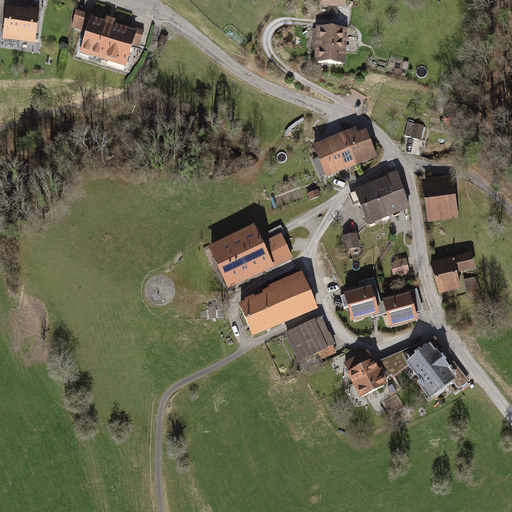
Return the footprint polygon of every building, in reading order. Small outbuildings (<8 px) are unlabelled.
[(40,12),(6,8),(2,42),(36,46),(40,12)] [(108,27),(95,23),(96,20),(79,15),(74,33),(91,38),(83,63),(129,76),(136,52),(140,54),(146,35),(130,31),(129,33),(119,30),(120,27),(110,24),(108,27)] [(344,67),(343,29),(314,29),(314,67),(344,67)] [(405,137),(412,138),(414,125),(408,124),(405,137)] [(420,140),(423,127),(414,125),(412,138),(420,140)] [(315,147),(327,176),(376,157),(366,133),(358,136),(355,131),(315,147)] [(369,224),(409,208),(396,176),(387,179),(388,182),(351,197),(354,205),(361,203),(369,224)] [(422,185),(429,223),(457,218),(451,180),(422,185)] [(318,190),(307,195),(310,202),(321,197),(318,190)] [(207,249),(227,291),(293,260),(281,235),(262,244),(253,226),(207,249)] [(353,259),(363,257),(359,238),(344,241),(347,255),(352,254),(353,259)] [(433,267),(443,301),(464,295),(459,278),(478,273),(473,256),(433,267)] [(405,259),(395,262),(399,276),(409,273),(405,259)] [(238,305),(251,338),(317,311),(302,274),(268,288),(270,292),(238,305)] [(348,308),(352,324),(386,315),(383,304),(381,304),(374,280),(359,284),(361,291),(340,296),(344,309),(348,308)] [(465,285),(469,298),(482,294),(478,281),(465,285)] [(383,304),(386,315),(390,330),(418,323),(416,314),(423,313),(417,291),(398,296),(399,298),(382,302),(383,304)] [(322,321),(285,337),(301,374),(309,370),(306,362),(334,350),(322,321)] [(435,339),(375,364),(379,371),(382,370),(387,381),(404,369),(431,402),(448,387),(455,393),(468,381),(435,339)] [(367,352),(343,364),(349,374),(346,375),(361,403),(388,389),(385,382),(387,381),(382,370),(379,371),(375,364),(374,360),(372,361),(367,352)]
